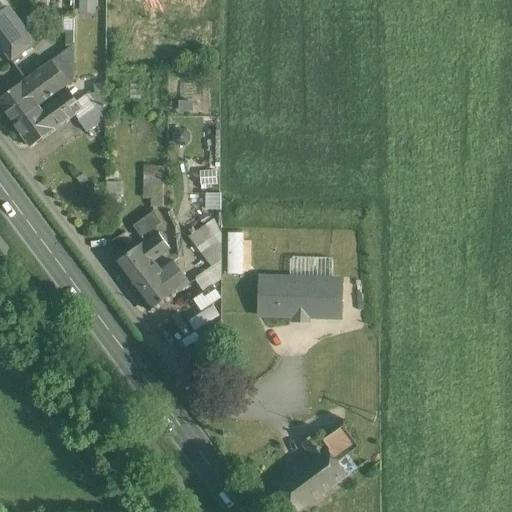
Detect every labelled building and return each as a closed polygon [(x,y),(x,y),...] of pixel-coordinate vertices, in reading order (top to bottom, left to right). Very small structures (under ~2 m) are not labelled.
[(0,22),(10,15),(0,1),(0,22)] [(26,36),(10,15),(0,22),(0,44),(5,52),(26,37),(26,36)] [(60,91),(73,82),(73,46),(43,68),(60,91)] [(60,91),(43,68),(0,98),(0,105),(18,130),(31,120),(25,111),(37,103),(39,106),(60,91)] [(68,91),(61,97),(66,104),(73,99),(68,92),(68,91)] [(106,92),(97,93),(96,93),(90,94),(96,108),(104,108),(106,108),(106,92)] [(25,111),(31,120),(18,130),(30,147),(74,115),(60,96),(46,106),(47,107),(42,110),(39,106),(37,103),(25,111)] [(87,132),(91,129),(106,118),(106,108),(96,108),(78,120),(78,121),(87,132)] [(152,183),(152,186),(152,187),(152,207),(163,207),(163,167),(153,167),(153,173),(145,174),(145,183),(152,183)] [(121,182),(107,182),(106,182),(107,202),(121,202),(121,185),(121,182)] [(154,212),(139,222),(133,226),(141,238),(162,223),(154,212)] [(221,261),(221,256),(221,235),(213,221),(191,240),(212,267),(221,261)] [(244,273),(245,233),(228,232),(228,273),(244,273)] [(158,233),(143,245),(142,245),(141,246),(115,265),(128,282),(141,272),(149,281),(169,266),(161,256),(170,249),(158,233)] [(128,282),(142,302),(143,302),(149,311),(188,281),(174,262),(169,266),(149,281),(141,272),(128,282)] [(203,284),(223,282),(222,269),(202,271),(203,284)] [(341,282),(263,279),(262,314),(339,317),(341,282)] [(317,433),(320,438),(323,442),(337,433),(331,424),(317,433)] [(313,456),(292,471),(276,482),(296,511),(299,511),(348,477),(317,434),(303,443),(313,456)] [(340,445),(335,438),(333,436),(323,443),(330,452),(340,445)]
